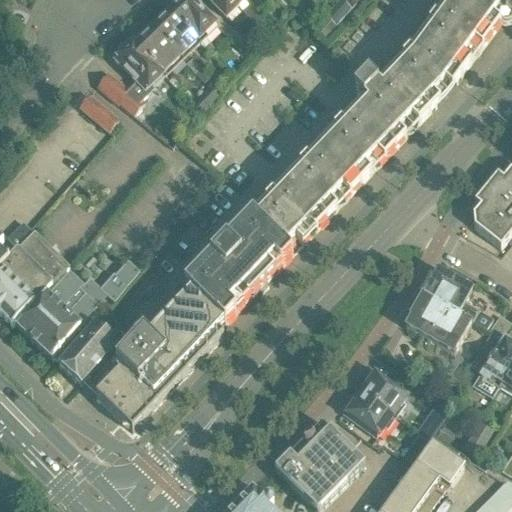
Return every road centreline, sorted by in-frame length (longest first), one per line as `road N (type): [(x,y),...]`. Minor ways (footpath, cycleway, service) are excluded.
road 1 (residential): [(124,500),(404,213)]
road 2 (secondary): [(124,500),(0,383)]
road 3 (residential): [(404,213),(511,97)]
road 4 (residential): [(511,288),(404,213)]
road 5 (secondary): [(0,422),(88,511)]
